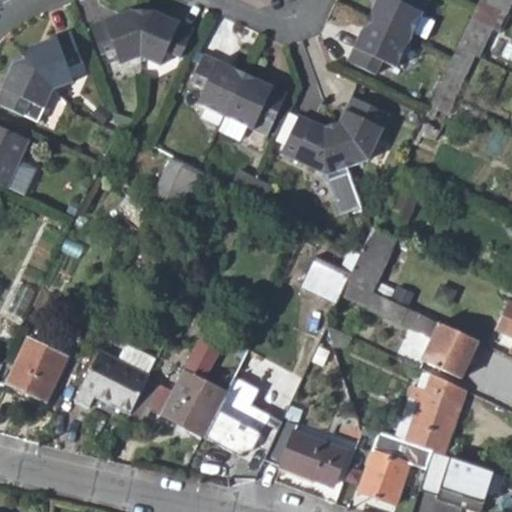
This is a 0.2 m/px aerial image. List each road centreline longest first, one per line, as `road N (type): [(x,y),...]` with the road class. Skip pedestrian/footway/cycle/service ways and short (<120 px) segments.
road 1 (residential): [(0,466),(195,511)]
road 2 (residential): [(214,0),(274,33),(319,16),(326,0)]
